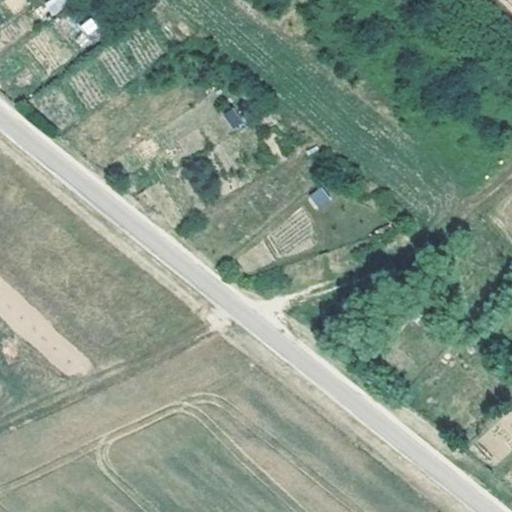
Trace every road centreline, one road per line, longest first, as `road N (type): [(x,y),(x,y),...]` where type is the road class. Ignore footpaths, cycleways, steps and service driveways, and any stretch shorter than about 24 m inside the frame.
road 1 (unclassified): [(0,115),(488,511)]
road 2 (track): [(511,171),(389,262),(243,311)]
road 3 (track): [(0,427),(243,311)]
